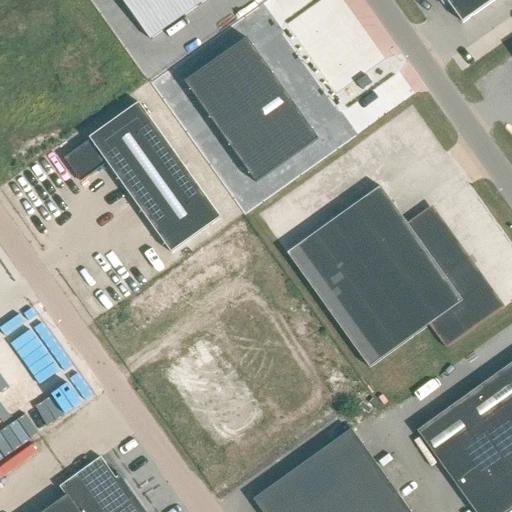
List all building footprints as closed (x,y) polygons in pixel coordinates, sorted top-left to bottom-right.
[(56,0),(49,0),(38,8),(68,51),(84,39),(56,0)] [(81,0),(56,0),(84,39),(101,27),(81,0)] [(146,0),(121,0),(130,12),(146,0)] [(167,29),(146,0),(130,12),(150,41),(167,29)] [(183,18),(170,0),(146,0),(167,29),(183,18)] [(200,6),(195,0),(170,0),(183,18),(200,6)] [(496,0),(445,0),(463,24),(496,0)] [(38,8),(21,20),(52,62),(68,51),(38,8)] [(21,20),(5,31),(35,74),(52,62),(21,20)] [(101,27),(84,39),(108,73),(125,61),(101,27)] [(5,31),(0,34),(0,58),(19,85),(35,74),(5,31)] [(84,39),(68,51),(92,85),(108,73),(84,39)] [(247,39),(216,61),(229,79),(260,57),(247,39)] [(68,51),(52,62),(76,96),(92,85),(68,51)] [(260,57),(229,79),(240,95),(271,73),(260,57)] [(0,58),(0,93),(3,97),(19,85),(0,58)] [(216,61),(185,83),(198,101),(229,79),(216,61)] [(52,62),(35,74),(59,108),(76,96),(52,62)] [(271,73),(240,95),(252,112),(283,90),(271,73)] [(35,74),(19,85),(43,119),(59,108),(35,74)] [(229,79),(198,101),(209,118),(240,95),(229,79)] [(19,85),(3,97),(13,112),(27,131),(43,119),(19,85)] [(283,90),(252,112),(263,128),(295,106),(283,90)] [(0,93),(0,120),(13,112),(3,97),(0,93)] [(240,95),(209,118),(221,134),(252,112),(240,95)] [(221,219),(139,104),(90,139),(91,141),(65,160),(81,183),(108,164),(172,254),(221,219)] [(295,106),(263,128),(275,144),(306,122),(295,106)] [(13,112),(0,120),(0,149),(27,131),(13,112)] [(252,112),(221,134),(232,150),(263,128),(252,112)] [(306,122),(275,144),(288,162),(319,140),(306,122)] [(263,128),(232,150),(244,167),(275,144),(263,128)] [(275,144),(244,167),(256,184),(288,162),(275,144)] [(446,349),(505,308),(433,207),(408,225),(381,188),(287,254),(370,369),(430,326),(446,349)] [(232,234),(128,300),(146,329),(251,263),(232,234)] [(262,420),(207,341),(165,370),(220,449),(262,420)] [(511,511),(511,365),(418,432),(474,511),(511,511)] [(254,501),(261,511),(410,511),(352,430),(254,501)] [(145,511),(118,473),(116,474),(119,478),(116,480),(101,459),(60,488),(67,498),(47,511),(145,511)]
